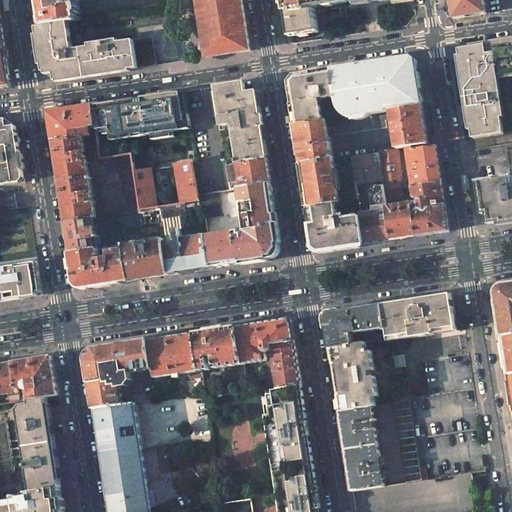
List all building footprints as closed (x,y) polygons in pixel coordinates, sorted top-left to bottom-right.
[(73,0),(38,0),(43,25),(69,21),(76,20),(73,0)] [(198,0),(207,57),(251,50),(242,0),(198,0)] [(283,0),(285,5),(285,10),(290,37),(320,32),(318,22),(316,8),(346,3),(345,0),(283,0)] [(487,14),(484,0),(451,0),(454,16),(458,18),(487,14)] [(11,79),(3,24),(1,25),(0,21),(0,18),(2,18),(1,16),(0,16),(0,89),(5,89),(11,79)] [(97,45),(73,49),(69,21),(43,25),(40,26),(36,27),(44,72),(54,71),(56,81),(139,68),(134,40),(112,43),(112,40),(96,43),(97,45)] [(134,40),(139,68),(158,65),(153,37),(134,40)] [(511,40),(462,48),(459,52),(463,73),(464,83),(468,108),(470,119),(473,138),(504,134),(500,104),(497,105),(496,98),(499,98),(495,76),(511,73),(511,40)] [(412,57),(333,69),(337,98),(338,104),(339,108),(341,111),(344,114),(347,117),(348,117),(350,119),(354,120),(358,120),(362,119),(366,118),(369,116),(372,114),(423,106),(415,59),(412,57)] [(298,74),(289,86),(296,124),(324,120),(321,100),(334,98),(334,99),(337,98),(333,69),(298,74)] [(245,82),(216,87),(222,126),(233,124),(238,160),(235,160),(235,164),(268,159),(257,91),(246,93),(245,82)] [(173,131),(154,134),(155,139),(175,136),(174,131),(192,128),(186,91),(181,92),(186,126),(172,128),(173,131)] [(181,92),(94,106),(97,127),(110,125),(112,136),(133,133),(143,131),(144,136),(154,134),(173,131),(172,128),(186,126),(181,92)] [(54,142),(84,137),(94,135),(99,135),(97,127),(94,106),(50,113),(54,142)] [(324,120),(296,124),(302,164),(334,159),(331,143),(330,143),(328,128),(335,127),(336,135),(387,127),(386,120),(392,119),(395,140),(396,140),(397,145),(398,148),(406,147),(412,146),(428,143),(428,141),(423,106),(372,114),(369,116),(366,118),(362,119),(358,120),(354,120),(350,119),(348,117),(347,117),(324,120)] [(2,120),(0,120),(0,186),(26,182),(21,155),(18,128),(7,130),(6,119),(2,120)] [(84,137),(54,142),(60,182),(90,177),(88,162),(84,137)] [(409,168),(407,169),(404,175),(410,174),(412,186),(442,182),(436,145),(429,147),(412,149),(412,146),(406,147),(409,168)] [(398,148),(379,151),(380,153),(384,181),(384,186),(385,191),(402,188),(404,188),(398,148)] [(380,153),(353,157),(357,185),(364,184),(364,185),(374,183),(374,182),(384,181),(380,153)] [(133,154),(118,156),(126,213),(141,210),(136,173),(133,154)] [(240,188),(272,183),(268,159),(235,164),(228,165),(226,165),(231,190),(240,188)] [(334,159),(302,164),(308,208),(336,203),(341,202),(341,201),(342,201),(341,199),(340,200),(337,181),(339,181),(339,177),(337,178),(334,159)] [(179,187),(181,204),(200,201),(194,164),(176,167),(179,187)] [(176,167),(151,170),(154,191),(179,187),(176,167)] [(136,173),(141,210),(157,208),(154,191),(151,170),(136,173)] [(90,177),(60,182),(66,222),(93,218),(97,217),(90,177)] [(485,182),(479,183),(484,215),(497,224),(511,221),(511,189),(510,178),(485,182)] [(442,182),(412,186),(414,197),(420,200),(418,202),(412,203),(412,200),(409,201),(410,203),(412,203),(417,236),(450,231),(442,182)] [(272,183),(240,188),(242,202),(248,238),(242,239),(241,232),(209,237),(214,267),(268,259),(271,259),(271,258),(273,258),(281,248),(280,245),(281,245),(272,183)] [(384,186),(373,188),(370,191),(373,211),(360,213),(361,216),(365,244),(392,240),(387,207),(387,203),(385,191),(384,186)] [(402,188),(385,191),(387,203),(389,203),(389,200),(403,198),(404,198),(402,188)] [(218,192),(204,194),(205,201),(204,201),(206,218),(222,215),(218,192)] [(181,204),(161,207),(163,222),(181,219),(181,216),(194,214),(194,210),(204,208),(203,201),(200,202),(200,201),(181,204)] [(336,203),(308,208),(314,241),(319,245),(326,250),(365,244),(361,216),(345,219),(344,216),(338,217),(336,203)] [(404,204),(387,207),(392,240),(417,236),(412,203),(410,203),(404,204)] [(126,213),(120,214),(121,221),(122,229),(123,230),(141,227),(142,231),(146,231),(148,243),(144,243),(143,241),(139,241),(139,244),(128,246),(127,244),(125,244),(126,250),(131,281),(171,275),(166,243),(163,222),(161,207),(157,208),(141,210),(126,213)] [(120,214),(105,216),(106,223),(121,221),(120,214)] [(93,218),(66,222),(71,253),(98,248),(97,245),(101,244),(100,236),(98,237),(96,228),(94,228),(93,218)] [(173,242),(166,243),(171,275),(214,268),(214,267),(209,237),(208,231),(205,231),(205,237),(184,240),(183,238),(180,238),(179,237),(176,237),(176,239),(172,239),(173,242)] [(71,253),(75,281),(76,281),(77,284),(79,287),(81,288),(85,289),(131,281),(126,250),(113,252),(110,252),(110,258),(101,260),(99,248),(98,248),(71,253)] [(37,258),(0,263),(0,269),(38,264),(37,258)] [(0,301),(38,296),(37,286),(42,286),(38,264),(0,269),(0,301)] [(499,306),(502,326),(495,327),(496,338),(504,337),(511,335),(511,283),(506,285),(502,286),(501,286),(500,287),(498,289),(497,292),(497,294),(499,306)] [(449,294),(383,305),(387,327),(388,333),(389,337),(411,334),(412,338),(434,334),(437,334),(436,330),(457,327),(452,297),(449,294)] [(330,313),(326,319),(331,349),(355,345),(353,333),(384,328),(384,330),(387,330),(387,328),(387,327),(383,305),(330,313)] [(271,352),(272,350),(273,350),(272,344),(296,341),(293,322),(293,320),(292,320),(292,319),(291,319),(268,323),(268,322),(261,323),(261,324),(238,327),(245,364),(267,361),(268,359),(266,349),(268,352),(269,352),(271,352)] [(202,371),(245,364),(238,327),(196,334),(202,371)] [(388,333),(365,337),(366,343),(389,339),(389,337),(388,333)] [(156,377),(202,371),(196,334),(194,334),(183,336),(183,335),(177,336),(170,338),(170,337),(151,340),(151,341),(150,341),(155,369),(156,377)] [(144,370),(155,369),(150,341),(97,349),(88,361),(95,405),(96,409),(124,405),(123,405),(123,401),(122,396),(130,394),(129,386),(133,379),(132,372),(142,371),(142,372),(144,372),(144,370)] [(273,350),(279,388),(301,385),(302,385),(296,341),(272,344),(273,350)] [(355,345),(331,349),(335,374),(336,374),(338,385),(337,386),(341,411),(373,406),(376,406),(375,397),(379,396),(376,376),(375,376),(374,370),(375,370),(371,350),(370,350),(370,351),(369,351),(369,349),(367,350),(366,343),(355,345)] [(404,354),(394,356),(396,368),(406,366),(404,354)] [(14,362),(18,388),(25,387),(26,389),(29,391),(30,400),(47,397),(59,395),(53,356),(14,362)] [(2,364),(0,364),(0,395),(8,394),(9,397),(14,396),(14,393),(18,392),(18,388),(14,362),(13,362),(2,364)] [(301,385),(279,388),(268,390),(270,403),(272,414),(269,414),(271,425),(273,425),(274,430),(277,446),(283,486),(281,487),(282,498),(285,497),(287,511),(318,511),(314,483),(315,483),(316,483),(309,442),(308,442),(303,411),(305,411),(301,385)] [(23,405),(19,410),(20,420),(23,439),(26,455),(26,459),(25,459),(25,461),(27,461),(27,464),(26,464),(26,467),(28,467),(31,492),(61,487),(47,397),(30,400),(31,404),(23,405)] [(410,401),(395,403),(406,483),(421,480),(421,477),(415,439),(410,401)] [(111,511),(152,511),(151,505),(136,403),(135,403),(123,405),(124,405),(96,409),(111,511)] [(272,414),(270,403),(265,404),(266,413),(268,428),(269,431),(274,430),(273,425),(271,425),(269,414),(272,414)] [(373,406),(341,411),(353,491),(385,486),(383,474),(386,473),(385,471),(382,471),(382,466),(384,465),(384,463),(381,463),(375,421),(377,420),(377,418),(374,418),(373,406)] [(311,441),(307,413),(306,413),(306,410),(305,411),(303,411),(308,442),(309,442),(311,441)] [(283,486),(277,446),(272,447),(280,495),(282,511),(287,511),(285,497),(282,498),(281,487),(283,486)] [(0,502),(0,511),(65,511),(61,487),(31,492),(32,499),(17,501),(17,499),(0,502)]
